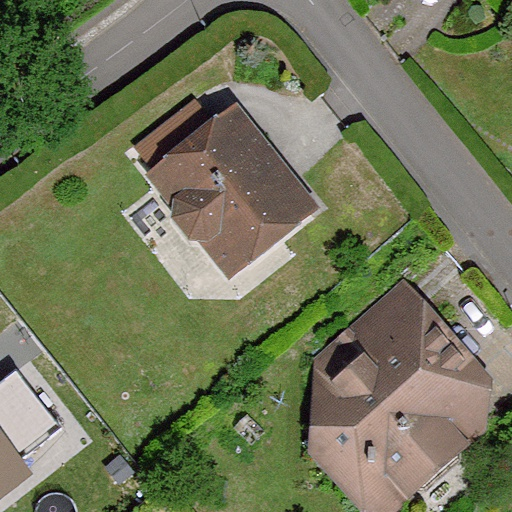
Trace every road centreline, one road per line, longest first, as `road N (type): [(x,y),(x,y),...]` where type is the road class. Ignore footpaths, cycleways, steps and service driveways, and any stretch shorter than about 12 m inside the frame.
road 1 (residential): [(317,0),(511,242)]
road 2 (residential): [(0,131),(188,0)]
